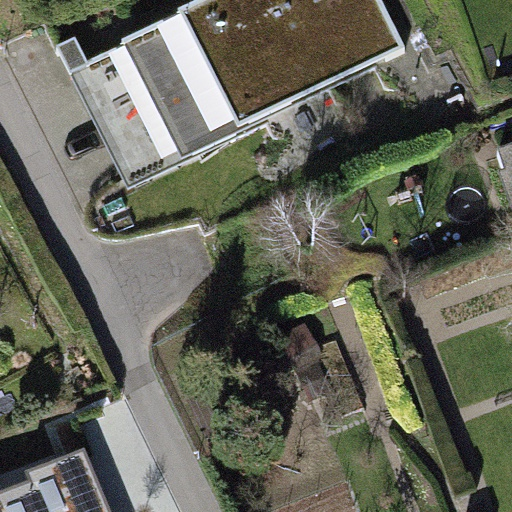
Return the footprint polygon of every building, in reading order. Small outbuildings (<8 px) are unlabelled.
[(372,0),(188,0),(172,8),(232,131),(397,51),(372,0)] [(172,160),(232,131),(172,8),(113,41),(172,160)] [(116,188),(172,160),(113,41),(75,60),(65,39),(46,48),(116,188)] [(511,160),(503,164),(511,185),(511,160)] [(34,499),(2,511),(107,511),(88,465),(30,489),(34,499)]
